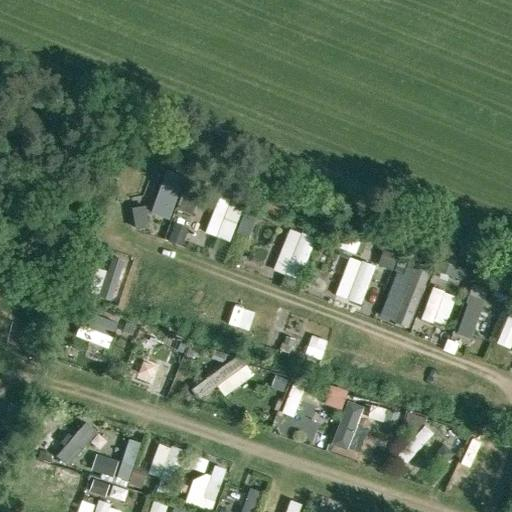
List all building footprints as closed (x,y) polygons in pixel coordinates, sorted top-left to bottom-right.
[(152,223),(179,227),(185,185),(158,181),(152,223)] [(237,244),(252,204),(227,195),(212,235),(237,244)] [(283,273),(311,281),(323,236),(295,229),(283,273)] [(343,298),(371,308),(385,266),(357,256),(343,298)] [(110,298),(116,270),(102,267),(96,295),(110,298)] [(422,313),(434,279),(412,271),(399,305),(422,313)] [(442,324),(454,291),(440,286),(429,320),(442,324)] [(229,295),(220,320),(234,324),(243,300),(229,295)] [(475,296),(467,331),(488,336),(496,301),(475,296)] [(511,319),(500,349),(511,353),(511,319)] [(316,346),(313,357),(329,361),(332,351),(316,346)] [(170,351),(145,361),(155,387),(180,378),(170,351)] [(244,373),(231,382),(237,392),(251,383),(244,373)] [(338,386),(332,405),(350,411),(357,392),(338,386)] [(379,406),(375,419),(392,424),(396,411),(379,406)] [(343,430),(356,440),(371,422),(358,411),(343,430)] [(405,456),(417,466),(444,436),(433,426),(405,456)] [(101,477),(116,481),(129,434),(115,430),(101,477)] [(482,433),(471,464),(488,470),(499,439),(482,433)] [(167,480),(163,493),(177,498),(193,452),(167,442),(155,476),(167,480)] [(209,503),(221,507),(230,480),(218,476),(209,503)] [(280,511),(310,511),(312,509),(288,497),(280,511)] [(189,511),(190,510),(161,501),(157,511),(189,511)] [(107,502),(105,508),(90,503),(86,511),(128,511),(129,508),(107,502)]
